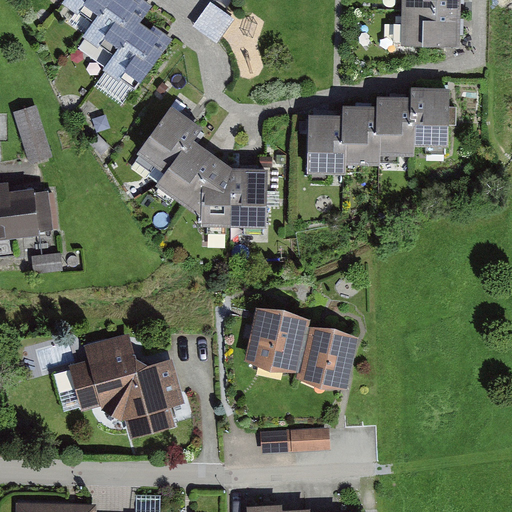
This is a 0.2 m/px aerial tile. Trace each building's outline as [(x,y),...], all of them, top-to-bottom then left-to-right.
[(65,0),(64,3),(92,23),(83,35),(111,55),(101,69),(137,94),(173,42),(143,22),(152,9),(139,0),(65,0)] [(463,0),(402,0),(402,46),(462,47),(463,0)] [(235,19),(211,1),(197,20),(193,25),(218,43),(235,19)] [(342,116),(309,116),(308,175),(345,176),(345,164),(381,165),(381,156),(414,157),(415,147),(448,148),(449,88),(411,87),(411,98),(377,97),(377,108),(342,107),(342,116)] [(38,105),(14,112),(29,163),(53,156),(38,105)] [(206,130),(174,106),(139,155),(166,175),(157,186),(204,216),(203,226),(266,228),(268,170),(234,169),(197,142),(206,130)] [(9,180),(0,181),(0,238),(56,230),(50,190),(36,192),(35,187),(10,190),(9,180)] [(60,254),(34,256),(35,274),(62,271),(60,254)] [(287,307),(259,306),(246,360),(271,371),(301,371),(324,389),(350,385),(361,337),(337,325),(310,325),(312,319),(287,307)] [(93,360),(74,366),(86,411),(103,406),(127,420),(133,440),(178,429),(172,409),(190,405),(177,358),(142,368),(132,334),(90,345),(93,360)] [(330,429),(263,434),(264,455),(332,451),(330,429)] [(138,511),(160,511),(161,498),(138,498),(138,511)]
